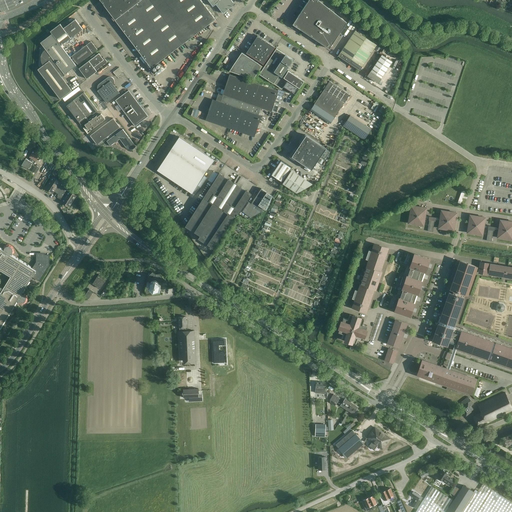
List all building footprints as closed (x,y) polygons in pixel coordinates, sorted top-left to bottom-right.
[(140,0),(100,0),(115,19),(115,20),(151,68),(183,44),(150,0),(140,0)] [(150,0),(183,44),(212,22),(215,19),(200,0),(150,0)] [(223,13),(233,6),(232,5),(232,3),(233,3),(231,0),(207,0),(213,6),(216,4),(223,13)] [(294,25),(329,49),(347,22),(318,0),(308,0),(294,22),(294,25)] [(61,45),(83,29),(75,19),(63,28),(60,24),(50,31),(52,33),(61,45)] [(358,49),(366,38),(355,31),(348,41),(358,49)] [(40,46),(38,65),(40,67),(38,69),(60,99),(72,90),(62,76),(76,65),(61,45),(52,33),(40,42),(42,44),(40,46)] [(274,47),(257,36),(246,53),(263,64),(274,47)] [(358,49),(369,56),(377,45),(366,38),(358,49)] [(78,64),(97,50),(91,41),(72,56),(78,64)] [(348,41),(344,47),(355,54),(358,49),(348,41)] [(355,54),(344,47),(338,56),(349,63),(355,54)] [(276,48),(259,74),(282,89),(284,86),(295,94),(304,81),(288,70),(287,72),(285,71),(293,60),(276,48)] [(366,61),(369,56),(358,49),(355,54),(366,61)] [(262,66),(242,52),(229,71),(253,79),(262,66)] [(89,61),(96,70),(107,62),(103,57),(102,58),(99,53),(89,61)] [(360,70),(366,61),(355,54),(349,63),(360,70)] [(378,83),(392,61),(382,55),(368,76),(378,83)] [(97,71),(96,70),(89,61),(79,68),(87,79),(97,71)] [(223,95),(261,108),(271,111),(278,90),(230,74),(223,95)] [(107,77),(99,84),(98,85),(97,86),(97,87),(97,88),(98,89),(98,90),(107,103),(119,93),(113,84),(114,83),(114,82),(114,81),(114,80),(114,79),(113,79),(113,78),(112,77),(111,77),(110,77),(109,77),(108,77),(107,77)] [(329,81),(324,89),(344,103),(350,95),(342,89),(329,81)] [(65,101),(80,89),(78,87),(63,98),(65,101)] [(344,103),(324,89),(314,104),(334,118),(344,103)] [(135,126),(138,124),(148,116),(139,105),(128,90),(115,100),(135,126)] [(98,112),(99,111),(84,92),(66,106),(81,125),(82,124),(84,127),(83,128),(88,133),(90,131),(105,119),(100,113),(99,113),(98,112)] [(258,115),(261,108),(223,95),(221,102),(213,99),(206,120),(254,137),(261,116),(258,115)] [(97,144),(120,127),(113,118),(90,135),(97,144)] [(133,142),(123,129),(107,141),(110,146),(119,139),(126,147),(127,149),(132,149),(136,147),(133,142)] [(292,157),(311,170),(326,148),(306,135),(291,157),(292,157)] [(157,170),(192,193),(214,160),(179,137),(157,170)] [(38,154),(41,148),(37,145),(33,151),(38,154)] [(26,158),(22,165),(29,169),(32,164),(34,164),(36,161),(31,158),(30,161),(26,158)] [(281,161),(271,175),(281,181),(291,167),(281,161)] [(283,183),(297,192),(311,184),(291,171),(283,183)] [(219,173),(185,226),(190,230),(195,233),(200,236),(198,239),(203,242),(208,245),(213,248),(234,216),(236,213),(238,214),(238,215),(247,201),(252,194),(251,194),(246,190),(241,187),(237,184),(237,183),(234,182),(229,179),(224,176),(219,173)] [(54,191),(59,194),(66,183),(61,176),(58,180),(52,177),(45,188),(53,193),(54,191)] [(72,191),(66,183),(59,194),(57,197),(62,200),(62,202),(69,207),(76,196),(71,192),(72,191)] [(258,204),(266,192),(261,188),(253,201),(258,204)] [(465,191),(461,189),(455,206),(459,208),(465,191)] [(265,209),(272,196),(272,195),(266,192),(258,204),(265,209)] [(265,209),(258,204),(253,201),(251,203),(248,201),(239,214),(247,219),(265,209)] [(426,208),(411,206),(408,223),(423,226),(425,217),(425,216),(426,208)] [(456,213),(441,210),(440,218),(439,220),(438,228),(453,230),(456,213)] [(482,235),(483,227),(488,228),(488,229),(486,241),(492,242),(493,230),(493,229),(498,230),(499,228),(484,225),(485,218),(470,215),(467,233),(482,235)] [(427,231),(433,232),(434,221),(435,221),(436,219),(436,218),(429,216),(429,218),(428,220),(429,220),(427,231)] [(511,221),(500,220),(499,228),(498,230),(497,237),(511,239),(511,221)] [(353,307),(366,311),(374,289),(375,289),(380,276),(381,272),(380,271),(388,249),(374,244),(372,251),(369,250),(365,260),(366,260),(369,261),(366,270),(362,269),(363,269),(362,269),(358,280),(359,280),(362,281),(358,290),(355,289),(352,299),(355,300),(353,307)] [(0,328),(17,300),(19,302),(21,303),(24,303),(25,301),(26,299),(26,296),(24,295),(22,293),(32,276),(39,281),(49,265),(49,255),(38,254),(38,257),(37,257),(36,262),(32,268),(10,254),(12,253),(13,251),(12,248),(11,247),(8,246),(6,247),(4,248),(4,251),(0,248),(0,328)] [(409,316),(414,303),(413,303),(417,293),(417,294),(421,281),(424,271),(425,271),(429,259),(411,253),(407,265),(411,267),(407,276),(404,275),(399,287),(403,289),(400,298),(396,297),(392,310),(409,316)] [(477,267),(457,260),(447,289),(450,290),(449,292),(452,293),(453,290),(461,293),(460,296),(463,297),(464,295),(467,296),(477,267)] [(486,273),(488,264),(480,263),(479,271),(479,273),(486,274),(486,273)] [(491,274),(511,277),(511,267),(493,264),(491,274)] [(153,288),(154,288),(157,287),(158,287),(159,286),(160,284),(158,283),(159,283),(158,283),(158,282),(159,282),(160,283),(162,283),(164,280),(160,274),(156,274),(152,272),(148,276),(149,280),(150,280),(151,280),(152,281),(151,281),(150,285),(150,286),(151,286),(149,286),(146,286),(145,290),(147,295),(154,294),(153,290),(152,289),(153,288)] [(106,279),(99,274),(92,284),(100,289),(106,279)] [(84,296),(88,298),(93,292),(93,291),(89,289),(84,296)] [(463,297),(460,296),(461,293),(453,290),(452,293),(449,292),(439,321),(453,325),(463,297)] [(348,319),(346,319),(343,317),(343,318),(342,321),(341,321),(339,328),(338,331),(338,332),(343,333),(341,338),(342,339),(342,338),(345,340),(344,340),(352,343),(352,342),(355,343),(357,338),(362,340),(363,337),(364,337),(366,329),(367,326),(362,324),(364,319),(363,319),(360,318),(361,318),(353,315),(353,316),(350,314),(348,319)] [(399,346),(406,324),(395,320),(388,342),(399,346)] [(439,321),(433,340),(436,341),(436,343),(443,345),(443,344),(447,345),(448,341),(455,344),(461,328),(453,325),(439,321)] [(186,327),(179,327),(179,331),(180,364),(195,363),(194,331),(186,331),(186,327)] [(488,362),(495,340),(462,328),(462,329),(461,328),(455,344),(457,344),(455,351),(456,351),(488,362)] [(218,341),(212,341),(213,349),(213,362),(218,362),(217,359),(226,359),(226,352),(219,352),(219,345),(226,345),(225,339),(218,340),(218,341)] [(511,345),(495,340),(488,362),(511,370),(511,345)] [(457,344),(455,343),(446,369),(450,370),(456,351),(455,351),(457,344)] [(397,352),(389,349),(385,360),(393,362),(397,352)] [(446,369),(428,362),(425,361),(424,364),(422,363),(418,373),(421,373),(420,376),(468,392),(469,390),(472,391),(475,381),(473,380),(473,378),(450,370),(446,369)] [(323,382),(316,382),(315,387),(316,387),(315,393),(325,394),(325,386),(323,386),(323,382)] [(183,398),(190,397),(199,397),(198,389),(183,389),(183,398)] [(487,423),(511,410),(511,407),(505,392),(477,405),(481,413),(487,423)] [(336,396),(333,401),(336,403),(338,401),(342,403),(340,406),(347,410),(351,403),(345,399),(343,401),(339,398),(340,398),(336,396)] [(466,416),(474,410),(471,406),(474,404),(468,397),(461,402),(464,405),(460,408),(466,416)] [(351,403),(347,410),(353,414),(355,411),(357,412),(358,410),(356,409),(358,407),(351,403)] [(473,417),(478,427),(487,423),(481,413),(473,417)] [(345,434),(355,424),(353,422),(349,425),(346,427),(347,428),(343,432),(345,434)] [(315,424),(315,436),(325,436),(326,424),(315,424)] [(382,433),(375,428),(374,429),(372,432),(372,431),(367,438),(372,442),(373,441),(377,444),(377,445),(382,449),(389,439),(384,435),(384,436),(382,434),(382,433)] [(352,430),(335,444),(344,455),(353,448),(355,451),(363,443),(352,430)] [(318,457),(318,470),(326,469),(325,457),(318,457)] [(454,479),(447,475),(448,473),(447,473),(447,472),(446,472),(442,470),(437,478),(443,481),(450,485),(454,479)] [(511,511),(511,501),(487,486),(483,484),(478,491),(475,490),(474,492),(463,485),(453,500),(431,487),(415,511),(511,511)] [(390,488),(386,490),(389,498),(391,497),(393,500),(397,499),(394,492),(392,492),(390,488)] [(381,492),(384,500),(389,498),(386,490),(381,492)] [(373,496),(368,498),(373,508),(376,507),(375,504),(377,503),(376,502),(378,502),(376,497),(374,498),(373,496)] [(373,508),(368,498),(363,500),(365,503),(363,504),(366,511),(373,508)] [(405,511),(400,499),(397,501),(401,511),(405,511)]
